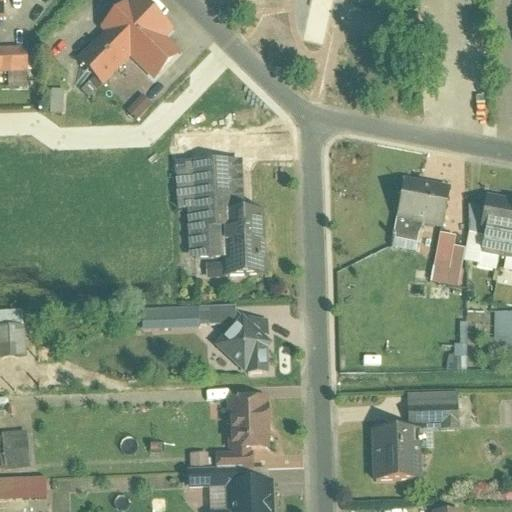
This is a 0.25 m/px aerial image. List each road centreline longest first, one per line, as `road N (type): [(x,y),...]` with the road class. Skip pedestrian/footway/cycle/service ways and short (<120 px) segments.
road 1 (residential): [(310,119),(325,511)]
road 2 (residential): [(0,125),(30,124),(59,141),(144,139),(236,46)]
road 3 (residential): [(310,119),(511,158)]
